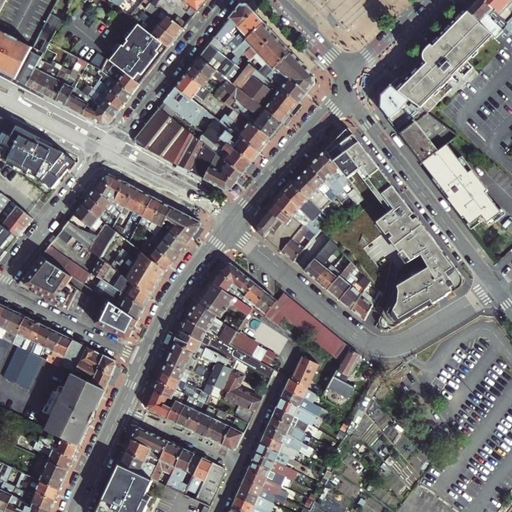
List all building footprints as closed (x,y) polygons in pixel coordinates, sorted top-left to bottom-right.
[(171,2),(168,0),(147,0),(151,3),(163,12),(171,2)] [(206,0),(172,0),(171,2),(175,5),(177,3),(187,11),(186,12),(194,17),(207,0),(206,0)] [(467,10),(497,37),(507,27),(511,31),(511,17),(508,22),(485,0),(477,0),(475,3),(467,10)] [(511,0),(485,0),(508,22),(511,17),(511,0)] [(184,29),(174,21),(163,12),(151,3),(146,8),(159,19),(161,17),(164,19),(159,25),(176,39),(184,29)] [(237,25),(239,27),(255,13),(248,5),(241,4),(215,37),(223,43),(226,41),(223,38),(237,25)] [(511,49),(497,37),(467,10),(459,18),(443,35),(433,45),(425,53),(423,57),(421,62),(418,66),(415,70),(411,73),(407,75),(403,78),(398,79),(392,85),(428,113),(453,88),(447,82),(458,72),(464,78),(473,68),(468,62),(495,36),(511,52),(511,49)] [(146,29),(169,48),(176,39),(159,25),(143,12),(139,17),(149,25),(146,29)] [(234,51),(265,23),(255,13),(239,27),(233,33),(233,34),(226,41),(223,43),(228,46),(234,51)] [(178,16),(174,21),(184,29),(188,24),(178,16)] [(27,86),(41,60),(59,26),(48,21),(36,43),(44,47),(38,58),(30,54),(17,80),(27,86)] [(237,55),(239,58),(245,53),(251,59),(258,53),(276,35),(265,23),(234,51),(234,52),(237,55)] [(148,75),(169,48),(146,29),(140,24),(128,39),(130,40),(120,53),(148,75)] [(511,31),(507,27),(497,37),(511,49),(511,31)] [(34,48),(0,30),(0,71),(17,80),(30,54),(34,48)] [(276,35),(258,53),(266,62),(257,70),(266,77),(292,52),(276,35)] [(234,84),(246,69),(243,66),(240,63),(242,61),(239,58),(237,55),(232,61),(222,54),(228,46),(223,43),(215,37),(200,57),(229,80),(234,84)] [(266,77),(273,83),(275,80),(278,82),(285,74),(308,92),(312,87),(315,83),(315,76),(292,52),(266,77)] [(98,53),(89,64),(102,71),(107,60),(98,53)] [(114,64),(140,84),(148,75),(120,53),(113,62),(114,64)] [(200,57),(194,65),(211,79),(214,75),(225,84),(229,80),(200,57)] [(51,65),(41,60),(27,86),(37,91),(51,65)] [(132,95),(140,84),(114,64),(110,70),(108,68),(104,72),(105,73),(132,95)] [(299,103),(273,83),(266,77),(257,70),(249,64),(247,67),(246,69),(234,84),(284,123),(299,103)] [(37,91),(47,96),(56,78),(52,76),(56,68),(51,65),(37,91)] [(194,65),(187,73),(210,91),(213,93),(217,89),(208,82),(211,79),(194,65)] [(47,96),(57,101),(66,83),(61,81),(66,72),(67,69),(62,67),(56,78),(47,96)] [(70,75),(66,72),(61,81),(66,83),(70,77),(70,75)] [(66,106),(75,87),(78,82),(80,79),(82,75),(78,73),(75,79),(70,77),(66,83),(57,101),(66,106)] [(132,95),(105,73),(103,76),(108,80),(105,85),(126,102),(132,95)] [(210,91),(187,73),(180,82),(195,94),(203,100),(210,91)] [(275,80),(273,83),(299,103),(306,95),(308,92),(285,74),(278,82),(275,80)] [(120,110),(93,89),(80,79),(78,82),(96,96),(92,101),(114,118),(120,110)] [(216,96),(219,97),(224,101),(234,110),(271,139),(284,123),(234,84),(229,80),(225,84),(216,96)] [(192,98),(195,94),(180,82),(177,86),(192,98)] [(126,102),(105,85),(101,90),(95,86),(93,89),(120,110),(126,102)] [(381,108),(401,134),(411,127),(429,113),(428,113),(392,85),(382,95),(381,101),(381,108)] [(192,98),(177,86),(165,102),(173,108),(197,127),(206,114),(215,120),(205,133),(218,143),(220,141),(229,128),(221,121),(208,111),(200,105),(192,98)] [(66,106),(83,115),(89,104),(82,100),(85,95),(75,87),(66,106)] [(210,91),(203,100),(200,105),(208,111),(219,97),(216,96),(213,93),(210,91)] [(114,118),(92,101),(91,100),(89,104),(83,115),(104,126),(109,124),(114,118)] [(168,114),(173,108),(165,102),(160,108),(168,114)] [(168,114),(160,108),(154,116),(156,117),(152,122),(150,120),(136,138),(137,143),(164,157),(186,129),(168,114)] [(221,121),(229,128),(260,152),(271,139),(234,110),(229,116),(227,115),(221,121)] [(401,134),(412,148),(437,129),(434,126),(440,121),(429,113),(411,127),(401,134)] [(0,138),(4,131),(9,121),(0,116),(0,138)] [(9,121),(4,131),(12,135),(17,125),(9,121)] [(412,148),(424,163),(440,151),(431,141),(447,127),(440,121),(434,126),(437,129),(412,148)] [(4,131),(0,138),(0,141),(14,149),(7,161),(42,180),(53,189),(69,169),(71,171),(77,163),(65,153),(53,147),(54,144),(27,131),(17,125),(12,135),(4,131)] [(260,152),(229,128),(220,141),(227,146),(229,144),(252,162),(260,152)] [(164,157),(178,165),(194,135),(186,129),(164,157)] [(227,146),(220,141),(218,143),(205,133),(200,140),(205,144),(218,154),(243,174),(252,162),(229,144),(227,146)] [(189,171),(191,172),(205,144),(200,140),(194,135),(178,165),(189,171)] [(396,191),(354,135),(342,135),(337,140),(331,146),(327,151),(349,180),(351,183),(355,180),(352,176),(358,171),(390,214),(377,223),(408,263),(419,256),(428,268),(397,287),(380,319),(380,320),(380,324),(381,327),(382,328),(384,329),(386,330),(391,330),(448,295),(447,295),(462,286),(452,270),(455,268),(437,244),(415,215),(396,191)] [(211,166),(215,158),(218,154),(205,144),(191,172),(204,179),(211,166)] [(440,151),(424,163),(471,225),(483,216),(489,223),(501,213),(485,193),(459,159),(448,145),(440,151)] [(349,180),(343,172),(327,151),(319,158),(331,173),(342,186),(349,180)] [(231,189),(243,174),(218,154),(215,158),(221,161),(219,164),(225,167),(222,172),(211,166),(204,179),(226,191),(231,189)] [(459,159),(485,193),(489,190),(462,157),(459,159)] [(351,196),(347,192),(342,186),(331,173),(319,158),(312,165),(341,202),(342,203),(351,196)] [(341,202),(312,165),(299,178),(294,183),(297,186),(317,206),(324,214),(325,215),(332,208),(317,192),(320,189),(336,206),(341,202)] [(125,182),(110,174),(105,176),(101,181),(111,189),(110,191),(117,196),(118,194),(125,182)] [(347,192),(354,186),(349,180),(342,186),(347,192)] [(101,181),(95,189),(105,197),(108,193),(110,191),(111,189),(101,181)] [(134,187),(125,182),(118,194),(117,196),(116,198),(114,200),(112,202),(114,204),(116,202),(124,206),(134,187)] [(318,218),(324,214),(317,206),(297,186),(294,183),(285,192),(284,192),(319,227),(323,224),(318,218)] [(354,186),(347,192),(351,196),(358,204),(363,199),(354,186)] [(144,192),(134,187),(124,206),(122,210),(120,214),(119,216),(122,218),(123,215),(126,217),(130,209),(133,211),(144,192)] [(95,189),(89,196),(117,219),(119,216),(120,214),(109,206),(112,202),(110,201),(105,197),(95,189)] [(144,192),(133,211),(143,216),(154,197),(144,192)] [(319,227),(284,192),(283,194),(276,203),(305,226),(317,236),(321,230),(319,227)] [(0,194),(0,206),(26,228),(34,218),(18,205),(1,193),(0,194)] [(117,219),(89,196),(82,205),(107,224),(112,228),(115,224),(117,219)] [(149,219),(153,221),(163,202),(154,197),(143,216),(140,222),(149,229),(151,225),(147,223),(149,219)] [(122,210),(114,204),(112,202),(109,206),(120,214),(122,210)] [(167,218),(173,207),(163,202),(153,221),(151,225),(149,229),(156,235),(162,226),(167,218)] [(282,251),(305,226),(276,203),(258,226),(258,232),(282,251)] [(107,224),(82,205),(75,214),(70,221),(79,227),(84,221),(92,228),(93,226),(99,230),(96,234),(99,236),(107,224)] [(0,222),(16,235),(19,237),(26,228),(0,206),(0,222)] [(173,207),(167,218),(192,238),(198,230),(201,227),(200,221),(173,207)] [(162,226),(186,245),(192,238),(167,218),(162,226)] [(107,224),(99,236),(98,237),(79,227),(70,221),(64,228),(73,236),(101,257),(117,232),(112,228),(107,224)] [(0,254),(4,249),(2,248),(9,240),(11,241),(16,235),(0,222),(0,254)] [(124,230),(115,224),(112,228),(117,232),(121,235),(124,230)] [(162,226),(156,235),(172,247),(176,242),(184,248),(186,245),(162,226)] [(305,226),(282,251),(294,261),(305,249),(299,243),(307,233),(314,239),(317,236),(305,226)] [(73,236),(64,228),(57,236),(67,244),(73,236)] [(117,232),(101,257),(151,296),(166,271),(143,253),(135,247),(130,243),(126,249),(133,254),(131,256),(128,254),(123,260),(118,255),(129,241),(121,235),(117,232)] [(156,235),(149,243),(173,262),(184,248),(176,242),(172,247),(156,235)] [(331,240),(305,271),(317,280),(327,268),(323,264),(338,247),(331,240)] [(148,246),(143,253),(166,271),(173,262),(149,243),(147,242),(146,245),(148,246)] [(61,255),(62,254),(50,245),(42,256),(72,276),(85,285),(91,275),(90,274),(61,255)] [(72,276),(42,256),(21,282),(33,289),(32,292),(64,308),(66,303),(70,305),(78,289),(68,284),(72,276)] [(108,273),(103,280),(144,307),(149,300),(151,296),(101,257),(96,265),(108,273)] [(342,274),(328,290),(340,300),(356,281),(358,280),(351,274),(357,267),(352,262),(342,274)] [(248,294),(257,283),(247,275),(233,264),(227,265),(221,272),(236,284),(248,294)] [(96,275),(103,280),(108,273),(96,265),(91,272),(96,275)] [(331,265),(327,268),(317,280),(328,290),(342,274),(331,265)] [(226,290),(234,296),(237,292),(236,291),(232,288),(236,284),(221,272),(213,282),(226,290)] [(359,283),(366,290),(367,289),(372,282),(365,275),(359,283)] [(103,280),(96,292),(106,298),(138,320),(144,307),(103,280)] [(352,310),(363,295),(366,290),(359,283),(356,281),(340,300),(352,310)] [(236,297),(234,296),(226,290),(213,282),(211,285),(199,302),(202,303),(219,314),(222,316),(232,303),(245,312),(235,325),(240,328),(254,309),(242,301),(236,297)] [(372,294),(377,287),(372,282),(367,289),(372,294)] [(245,297),(256,306),(268,292),(257,283),(248,294),(245,297)] [(268,292),(256,306),(254,309),(265,316),(274,306),(278,300),(268,292)] [(274,306),(321,345),(327,350),(342,362),(349,349),(351,347),(284,292),(278,300),(274,306)] [(352,310),(365,320),(374,304),(363,295),(352,310)] [(242,301),(254,309),(256,306),(245,297),(242,301)] [(131,336),(138,320),(106,298),(104,301),(106,302),(104,307),(106,308),(106,309),(105,311),(102,309),(95,323),(101,326),(127,338),(131,336)] [(217,317),(219,314),(202,303),(199,302),(187,318),(231,343),(237,334),(240,328),(235,325),(227,319),(225,322),(217,317)] [(15,312),(5,307),(0,318),(0,339),(2,340),(15,312)] [(26,317),(15,312),(2,340),(12,345),(26,317)] [(21,349),(34,321),(26,317),(12,345),(17,347),(21,349)] [(231,343),(187,318),(182,330),(235,359),(237,356),(235,355),(237,352),(232,349),(233,345),(231,343)] [(30,354),(43,325),(39,323),(34,321),(21,349),(28,353),(30,354)] [(39,358),(52,329),(43,325),(30,354),(39,358)] [(49,363),(62,334),(52,329),(39,358),(41,359),(49,363)] [(182,330),(176,343),(233,369),(222,395),(241,404),(256,411),(262,397),(240,387),(246,375),(234,369),(238,360),(235,359),(182,330)] [(66,354),(73,340),(62,334),(49,363),(55,366),(59,368),(63,360),(66,354)] [(267,351),(237,334),(231,343),(233,345),(248,354),(261,361),(267,351)] [(73,340),(66,354),(111,376),(116,365),(114,360),(93,350),(73,340)] [(233,369),(176,343),(163,371),(211,394),(220,398),(222,395),(233,369)] [(237,356),(235,359),(238,360),(244,363),(248,354),(233,345),(232,349),(237,352),(235,355),(237,356)] [(26,390),(29,384),(32,377),(41,359),(39,358),(30,354),(28,353),(21,349),(17,347),(2,379),(26,390)] [(364,357),(349,349),(342,362),(328,387),(349,398),(355,387),(349,383),(353,377),(364,357)] [(268,350),(262,362),(269,366),(275,354),(268,350)] [(111,376),(66,354),(63,360),(74,365),(72,374),(105,390),(111,376)] [(248,354),(244,363),(271,377),(275,369),(269,366),(262,362),(261,361),(248,354)] [(303,356),(293,379),(308,388),(319,364),(303,356)] [(211,394),(163,371),(158,381),(177,390),(183,392),(187,394),(191,396),(201,401),(207,403),(211,394)] [(58,436),(79,446),(98,405),(105,390),(72,374),(65,389),(59,386),(50,407),(44,404),(41,412),(51,417),(45,430),(50,432),(58,436)] [(291,378),(286,389),(311,401),(315,392),(308,388),(293,379),(291,378)] [(173,399),(177,390),(158,381),(158,383),(154,390),(173,399)] [(286,389),(282,398),(318,416),(319,416),(323,407),(311,401),(286,389)] [(173,399),(154,390),(148,404),(150,410),(168,419),(177,400),(173,399)] [(177,400),(179,401),(182,395),(183,392),(177,390),(173,399),(177,400)] [(177,423),(187,428),(196,409),(192,407),(195,401),(199,403),(201,401),(191,396),(190,398),(187,405),(177,423)] [(318,416),(282,398),(278,407),(310,423),(314,424),(318,416)] [(177,423),(187,405),(179,401),(177,400),(168,419),(177,423)] [(187,428),(197,432),(206,414),(201,412),(205,405),(209,407),(210,405),(207,403),(201,401),(199,403),(196,409),(187,428)] [(241,404),(238,410),(253,417),(256,411),(241,404)] [(310,423),(278,407),(274,416),(306,432),(310,423)] [(0,424),(36,441),(73,459),(79,446),(58,436),(55,441),(49,438),(44,439),(45,436),(48,436),(50,432),(45,430),(0,408),(0,424)] [(197,432),(206,436),(220,409),(216,408),(214,413),(208,410),(206,414),(197,432)] [(206,436),(215,441),(224,423),(220,421),(223,414),(227,416),(228,414),(220,409),(206,436)] [(235,417),(237,418),(250,423),(253,417),(238,410),(235,417)] [(215,441),(224,445),(232,427),(229,425),(232,418),(236,420),(237,418),(235,417),(228,414),(227,416),(224,423),(215,441)] [(306,432),(274,416),(270,425),(304,441),(308,432),(306,432)] [(232,427),(224,445),(233,449),(238,448),(250,423),(237,418),(236,420),(232,427)] [(304,441),(270,425),(266,433),(294,447),(300,449),(302,445),(307,447),(309,443),(304,441)] [(132,439),(164,455),(170,442),(141,428),(136,429),(132,439)] [(294,447),(266,433),(262,442),(290,456),(294,447)] [(158,466),(164,455),(132,439),(126,452),(158,466)] [(52,453),(48,461),(68,470),(73,459),(36,441),(33,448),(47,455),(52,453)] [(167,463),(176,467),(185,449),(171,442),(170,442),(164,455),(158,466),(152,479),(154,479),(157,481),(158,478),(160,479),(167,463)] [(290,456),(262,442),(258,451),(287,465),(289,461),(298,466),(301,461),(290,456)] [(204,458),(196,454),(185,449),(176,467),(174,472),(172,476),(168,486),(177,490),(186,494),(191,486),(184,482),(188,473),(195,476),(204,458)] [(287,465),(258,451),(254,460),(292,478),(295,480),(299,471),(287,465)] [(158,466),(126,452),(120,464),(152,479),(158,466)] [(202,488),(205,481),(214,463),(204,458),(195,476),(193,481),(200,484),(199,487),(202,488)] [(254,460),(250,469),(280,483),(288,487),(292,478),(254,460)] [(31,472),(30,475),(59,489),(68,470),(48,461),(43,472),(38,470),(36,474),(31,472)] [(213,484),(221,466),(214,463),(205,481),(213,484)] [(152,479),(120,464),(114,476),(109,488),(101,505),(97,511),(145,511),(153,496),(148,493),(154,479),(152,479)] [(213,484),(220,488),(226,475),(227,472),(225,468),(221,466),(213,484)] [(280,483),(250,469),(246,478),(288,497),(290,492),(278,487),(280,483)] [(168,486),(172,476),(174,472),(170,470),(163,484),(168,486)] [(38,485),(36,491),(55,499),(59,489),(30,475),(27,474),(24,480),(35,486),(36,484),(38,485)] [(288,497),(246,478),(242,487),(272,501),(274,496),(286,501),(288,497)] [(204,502),(213,484),(205,481),(202,488),(201,490),(197,499),(204,502)] [(0,509),(4,511),(12,495),(17,486),(7,482),(0,496),(0,509)] [(204,502),(212,506),(220,488),(213,484),(204,502)] [(186,494),(197,499),(201,490),(191,486),(186,494)] [(242,487),(238,496),(272,511),(276,503),(272,501),(242,487)] [(55,499),(36,491),(31,501),(33,502),(51,510),(55,499)] [(12,495),(4,511),(5,511),(27,511),(17,507),(21,499),(12,495)] [(271,511),(272,511),(238,496),(234,504),(251,511),(271,511)] [(27,511),(50,511),(51,510),(33,502),(32,504),(21,499),(17,507),(27,511)]
